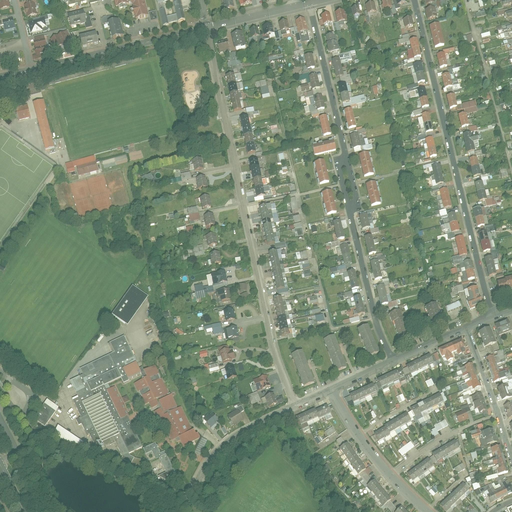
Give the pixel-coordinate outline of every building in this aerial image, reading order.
[(9,0),(0,0),(0,9),(11,7),(9,0)] [(129,5),(133,8),(136,20),(149,17),(151,22),(158,20),(156,11),(148,13),(145,0),(114,0),(116,8),(129,5)] [(165,10),(159,11),(163,27),(169,26),(169,24),(177,22),(178,24),(185,22),(180,0),(157,0),(158,4),(173,0),(177,15),(167,17),(165,10)] [(233,7),(231,0),(225,0),(221,1),(224,9),(233,7)] [(391,0),(388,0),(383,1),(384,10),(393,8),(391,0)] [(373,3),(365,5),(367,14),(375,12),(373,3)] [(35,4),(25,6),(27,17),(37,15),(35,4)] [(359,7),(352,9),(354,17),(361,15),(359,7)] [(434,8),(425,10),(427,20),(437,18),(434,8)] [(345,11),(337,13),(340,23),(348,21),(345,11)] [(76,14),(78,25),(85,23),(83,13),(76,14)] [(330,13),(321,16),(324,24),(333,22),(330,13)] [(68,16),(71,27),(78,25),(76,14),(68,16)] [(413,25),(410,18),(403,20),(405,28),(413,25)] [(13,19),(4,21),(6,31),(15,29),(13,19)] [(44,19),(28,22),(31,33),(43,31),(42,27),(45,26),(44,19)] [(306,20),(296,22),(299,34),(300,34),(308,32),(309,32),(306,20)] [(109,24),(111,31),(121,28),(119,21),(109,24)] [(286,22),(279,24),(282,32),(289,30),(286,22)] [(272,25),(266,27),(268,36),(275,34),(272,25)] [(111,31),(113,38),(123,36),(121,28),(111,31)] [(258,28),(250,30),(252,39),(260,37),(258,28)] [(435,49),(444,46),(440,30),(431,33),(435,49)] [(242,32),(232,34),(235,48),(245,46),(242,32)] [(308,32),(300,34),(303,45),(310,43),(308,32)] [(58,36),(51,40),(57,51),(65,46),(66,47),(71,44),(64,33),(59,37),(58,36)] [(94,34),(81,38),(83,48),(97,44),(94,34)] [(35,42),(34,42),(36,49),(34,49),(37,57),(50,53),(45,36),(34,39),(35,42)] [(333,36),(326,38),(327,45),(335,43),(333,36)] [(511,38),(502,42),(503,45),(509,43),(510,47),(511,46),(511,38)] [(419,49),(418,40),(411,42),(412,50),(419,49)] [(226,42),(216,44),(218,54),(228,51),(226,42)] [(335,43),(327,45),(330,55),(339,53),(337,43),(335,43)] [(421,57),(419,49),(412,50),(414,58),(421,57)] [(306,58),(307,64),(315,63),(314,56),(306,58)] [(332,61),(334,70),(342,68),(340,59),(332,61)] [(307,64),(309,71),(317,69),(315,63),(307,64)] [(424,74),(422,66),(415,67),(416,75),(424,74)] [(334,70),(336,78),(344,77),(342,68),(334,70)] [(226,76),(227,85),(235,83),(234,74),(226,76)] [(425,82),(424,74),(416,75),(418,84),(425,82)] [(310,78),(311,85),(319,83),(318,76),(310,78)] [(227,85),(229,94),(237,92),(235,83),(227,85)] [(311,85),(313,91),(321,89),(319,83),(311,85)] [(379,94),(379,90),(382,89),(382,84),(377,84),(377,86),(374,86),(374,94),(379,94)] [(337,87),(340,95),(348,94),(345,85),(337,87)] [(427,99),(425,90),(418,92),(420,100),(427,99)] [(229,94),(231,103),(239,101),(237,92),(229,94)] [(340,95),(342,104),(350,102),(348,94),(340,95)] [(315,99),(316,105),(324,103),(322,97),(315,99)] [(428,107),(427,99),(420,100),(421,108),(428,107)] [(231,103),(233,111),(241,110),(239,101),(231,103)] [(34,104),(46,150),(55,148),(43,102),(34,104)] [(316,105),(318,111),(326,109),(324,103),(316,105)] [(17,109),(20,121),(30,119),(28,106),(17,109)] [(343,111),(346,120),(353,118),(351,109),(343,111)] [(432,123),(430,114),(423,116),(425,124),(432,123)] [(317,119),(319,127),(327,125),(325,117),(317,119)] [(240,119),(242,128),(252,126),(250,118),(240,119)] [(346,120),(348,128),(356,127),(353,118),(346,120)] [(433,131),(432,123),(425,124),(426,132),(433,131)] [(319,127),(321,136),(329,134),(327,125),(319,127)] [(242,128),(244,137),(253,135),(252,126),(242,128)] [(349,135),(351,142),(358,140),(357,133),(349,135)] [(471,142),(469,133),(462,135),(464,144),(471,142)] [(244,137),(245,146),(255,144),(253,135),(244,137)] [(351,142),(352,148),(360,146),(358,140),(351,142)] [(435,148),(433,140),(426,141),(428,149),(435,148)] [(332,141),(311,146),(314,155),(325,152),(335,150),(332,141)] [(474,152),(471,142),(464,144),(466,153),(474,152)] [(245,146),(247,155),(257,153),(255,144),(245,146)] [(437,156),(435,148),(428,149),(429,158),(437,156)] [(368,152),(358,155),(361,166),(364,176),(373,174),(368,152)] [(79,176),(98,171),(94,156),(73,162),(74,168),(76,167),(79,176)] [(478,166),(476,157),(469,159),(471,168),(478,166)] [(206,169),(204,159),(193,161),(196,171),(206,169)] [(250,162),(251,171),(261,170),(259,161),(250,162)] [(323,161),(313,163),(319,185),(328,183),(326,172),(323,161)] [(74,168),(73,162),(66,164),(68,174),(75,172),(74,168)] [(441,174),(439,165),(431,167),(434,176),(441,174)] [(480,176),(478,166),(471,168),(473,177),(480,176)] [(251,171),(253,180),(263,179),(261,170),(251,171)] [(175,174),(176,179),(182,177),(183,181),(192,179),(190,171),(175,174)] [(144,183),(153,179),(151,174),(142,177),(144,183)] [(444,182),(441,174),(434,176),(436,184),(444,182)] [(209,187),(207,177),(197,179),(199,189),(209,187)] [(253,180),(255,189),(264,187),(263,179),(253,180)] [(483,191),(481,182),(474,184),(476,193),(483,191)] [(376,183),(366,185),(369,196),(371,207),(381,205),(376,183)] [(255,189),(256,198),(266,196),(264,187),(255,189)] [(448,198),(446,189),(438,191),(441,200),(448,198)] [(331,190),(322,193),(327,214),(336,212),(334,201),(331,190)] [(485,200),(483,191),(476,193),(478,202),(485,200)] [(213,207),(210,196),(200,199),(203,210),(213,207)] [(295,198),(289,199),(292,211),(289,211),(290,216),(292,216),(293,220),(294,220),(295,225),(293,225),(295,233),(297,233),(298,237),(304,236),(295,198)] [(451,206),(448,198),(441,200),(443,209),(451,206)] [(191,222),(201,220),(199,206),(189,208),(191,222)] [(481,217),(479,207),(472,209),(474,218),(481,217)] [(457,222),(454,213),(447,215),(449,224),(457,222)] [(217,225),(214,214),(204,217),(207,227),(217,225)] [(357,217),(359,224),(367,222),(365,215),(357,217)] [(483,226),(481,217),(474,218),(476,228),(483,226)] [(332,223),(334,231),(342,230),(340,221),(332,223)] [(359,224),(360,230),(368,228),(367,222),(359,224)] [(459,231),(457,222),(449,224),(452,233),(459,231)] [(334,231),(336,240),(344,238),(342,230),(334,231)] [(487,241),(485,232),(477,234),(480,243),(487,241)] [(219,245),(217,235),(206,237),(209,247),(219,245)] [(362,238),(365,247),(373,245),(370,236),(362,238)] [(465,245),(462,236),(455,238),(457,247),(465,245)] [(489,250),(487,241),(480,243),(482,252),(489,250)] [(339,247),(341,256),(349,254),(347,245),(339,247)] [(365,247),(367,255),(375,254),(373,245),(365,247)] [(467,254),(465,245),(457,247),(460,256),(467,254)] [(184,256),(185,260),(206,257),(204,246),(188,248),(189,255),(184,256)] [(221,251),(210,253),(212,265),(223,263),(221,251)] [(306,251),(299,253),(301,260),(308,258),(306,251)] [(341,256),(343,264),(351,263),(349,254),(341,256)] [(493,266),(491,257),(484,258),(486,268),(493,266)] [(308,261),(301,263),(303,270),(310,268),(308,261)] [(369,263),(371,272),(379,270),(377,261),(369,263)] [(472,271),(470,262),(463,264),(465,272),(472,271)] [(496,275),(493,266),(486,268),(488,277),(496,275)] [(311,270),(304,271),(305,279),(312,277),(311,270)] [(371,272),(373,280),(381,279),(379,270),(371,272)] [(229,281),(226,271),(213,274),(216,284),(229,281)] [(346,273),(348,282),(356,280),(354,271),(346,273)] [(474,279),(472,271),(465,272),(467,281),(474,279)] [(511,288),(511,275),(502,277),(503,283),(494,284),(496,295),(506,293),(506,290),(511,288)] [(348,282),(350,290),(358,289),(356,280),(348,282)] [(383,286),(375,288),(380,305),(391,303),(389,295),(386,296),(383,286)] [(146,297),(131,287),(113,315),(128,325),(146,297)] [(482,306),(476,288),(464,292),(469,310),(482,306)] [(232,289),(220,292),(222,303),(234,300),(232,289)] [(244,301),(250,298),(247,293),(241,295),(244,301)] [(352,298),(354,307),(362,305),(360,296),(352,298)] [(308,298),(309,305),(319,303),(318,297),(308,298)] [(459,302),(444,306),(446,311),(460,307),(459,302)] [(423,307),(427,316),(437,312),(433,303),(423,307)] [(354,307),(356,315),(364,313),(362,305),(354,307)] [(237,320),(234,310),(225,312),(227,322),(237,320)] [(408,336),(404,325),(402,318),(400,318),(398,311),(386,315),(389,323),(391,322),(393,329),(397,340),(408,336)] [(427,316),(430,325),(440,322),(437,312),(427,316)] [(326,321),(324,314),(312,317),(313,320),(316,319),(317,323),(326,321)] [(499,336),(511,331),(508,321),(495,326),(499,336)] [(214,332),(214,335),(224,333),(222,324),(196,328),(197,332),(207,330),(207,333),(214,332)] [(365,325),(355,329),(367,356),(377,352),(365,325)] [(242,338),(239,327),(229,330),(232,340),(242,338)] [(495,344),(489,329),(479,333),(485,348),(495,344)] [(123,337),(109,344),(113,353),(80,368),(83,373),(70,379),(78,395),(70,399),(94,450),(114,441),(122,459),(130,464),(133,458),(129,456),(128,454),(133,452),(140,448),(144,456),(151,453),(154,459),(158,458),(165,473),(157,476),(165,481),(176,476),(164,452),(160,454),(154,443),(143,449),(114,387),(110,389),(107,384),(120,378),(122,383),(130,380),(140,375),(142,379),(133,384),(143,406),(147,403),(150,408),(151,408),(156,417),(157,416),(163,428),(166,427),(174,443),(180,440),(184,448),(189,446),(188,444),(201,437),(199,433),(198,434),(195,429),(192,431),(180,408),(177,409),(173,395),(169,397),(154,366),(140,373),(123,337)] [(348,368),(335,337),(325,341),(338,372),(348,368)] [(464,347),(461,340),(437,350),(440,357),(443,356),(446,362),(452,359),(450,354),(457,351),(458,355),(462,353),(461,349),(464,347)] [(231,346),(219,350),(223,363),(235,360),(231,346)] [(314,382),(302,351),(292,355),(304,386),(314,382)] [(430,355),(423,358),(426,365),(433,362),(430,355)] [(485,360),(493,383),(501,380),(493,357),(485,360)] [(423,358),(417,361),(420,368),(426,365),(423,358)] [(417,361),(410,364),(414,371),(420,368),(417,361)] [(209,366),(211,373),(221,370),(218,363),(209,366)] [(410,364),(404,367),(407,374),(414,371),(410,364)] [(481,387),(473,364),(464,368),(473,391),(481,387)] [(237,377),(233,367),(225,369),(227,375),(228,379),(237,377)] [(401,369),(395,372),(399,379),(405,376),(401,369)] [(395,372),(389,375),(393,382),(399,379),(395,372)] [(389,375),(384,378),(387,384),(393,382),(389,375)] [(272,387),(268,377),(254,383),(258,393),(272,387)] [(384,378),(378,380),(381,387),(387,384),(384,378)] [(430,379),(424,382),(427,388),(433,385),(430,379)] [(373,385),(367,388),(370,395),(376,392),(373,385)] [(510,398),(505,385),(498,388),(502,401),(510,398)] [(367,388),(361,391),(364,398),(370,395),(367,388)] [(361,391),(355,393),(358,400),(364,398),(361,391)] [(355,393),(349,396),(353,403),(358,400),(355,393)] [(279,404),(275,394),(266,397),(270,408),(279,404)] [(395,397),(398,403),(404,400),(401,394),(395,397)] [(487,410),(481,394),(470,398),(476,414),(487,410)] [(442,403),(439,395),(423,402),(423,404),(411,410),(414,417),(427,412),(426,410),(442,403)] [(42,401),(32,416),(42,423),(53,408),(42,401)] [(508,419),(511,417),(511,408),(511,404),(503,406),(508,419)] [(330,414),(327,407),(315,412),(314,409),(296,417),(299,425),(317,418),(318,420),(330,414)] [(240,409),(228,416),(233,426),(246,419),(240,409)] [(465,410),(455,415),(458,423),(469,419),(465,410)] [(372,411),(363,416),(366,422),(375,417),(372,411)] [(208,415),(203,420),(211,428),(216,424),(215,423),(218,420),(212,414),(209,417),(208,415)] [(409,421),(406,414),(384,427),(385,429),(374,435),(378,441),(389,435),(388,433),(409,421)] [(445,420),(434,426),(437,431),(448,425),(445,420)] [(56,426),(51,434),(75,448),(80,440),(56,426)] [(323,432),(327,437),(335,432),(331,426),(323,432)] [(497,442),(494,429),(481,432),(480,430),(471,432),(472,438),(483,435),(486,445),(497,442)] [(201,455),(208,440),(203,438),(196,452),(201,455)] [(340,448),(345,444),(341,438),(336,441),(340,448)] [(459,448),(454,441),(433,455),(437,462),(459,448)] [(410,442),(398,451),(401,456),(414,446),(410,442)] [(357,475),(365,470),(347,443),(345,444),(340,448),(339,449),(357,475)] [(499,474),(507,472),(500,447),(492,449),(499,474)] [(432,467),(428,460),(408,474),(412,481),(432,467)] [(453,468),(456,474),(464,469),(461,463),(453,468)] [(469,477),(464,479),(465,482),(470,481),(469,479),(478,476),(476,471),(467,474),(469,477)] [(384,506),(390,500),(374,481),(367,487),(384,506)] [(477,482),(471,484),(473,490),(479,488),(477,482)] [(491,504),(511,494),(511,490),(510,486),(507,488),(505,483),(500,486),(502,490),(496,493),(493,489),(487,492),(490,497),(488,497),(491,504)] [(427,492),(432,496),(439,489),(434,485),(427,492)] [(463,485),(440,505),(444,511),(468,490),(463,485)]
